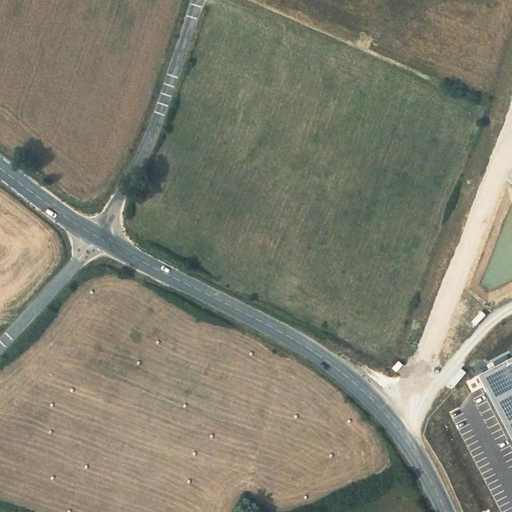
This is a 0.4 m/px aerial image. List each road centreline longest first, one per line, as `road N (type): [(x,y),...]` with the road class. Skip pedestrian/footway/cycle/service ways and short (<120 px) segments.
road 1 (tertiary): [(95,237),(352,378),(396,424),(444,511)]
road 2 (unclassified): [(202,0),(161,112),(95,237)]
road 3 (track): [(387,415),(433,392),(494,321),(511,312)]
road 4 (unclassified): [(0,343),(95,237)]
